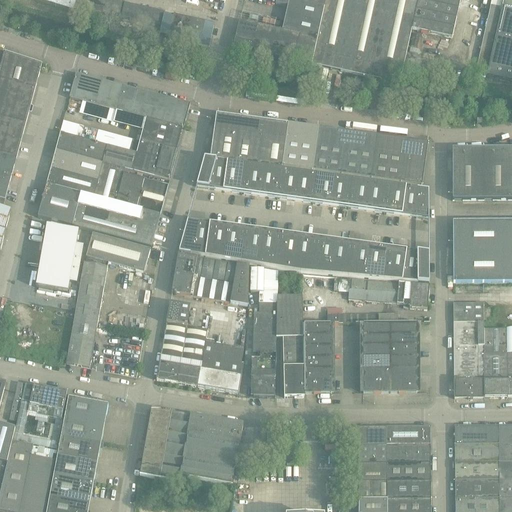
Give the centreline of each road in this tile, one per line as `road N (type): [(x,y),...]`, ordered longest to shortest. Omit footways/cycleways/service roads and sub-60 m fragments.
road 1 (unclassified): [(141,396),(208,99)]
road 2 (unclassified): [(141,396),(258,412),(439,414)]
road 3 (unclassified): [(439,414),(441,133)]
road 4 (unclassified): [(0,286),(61,58)]
road 5 (unclassified): [(441,133),(208,99)]
road 6 (unclassified): [(208,99),(61,58)]
road 7 (unclassified): [(0,367),(141,396)]
